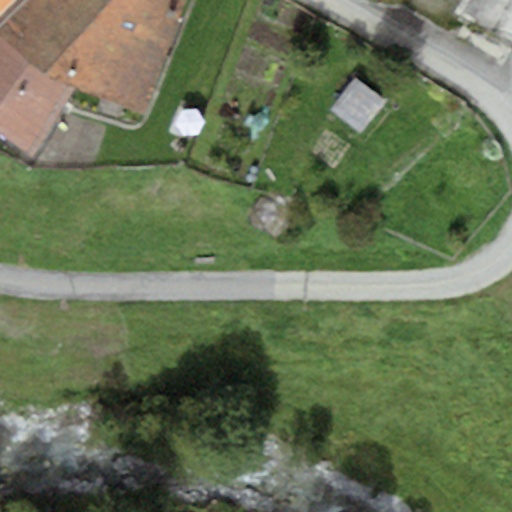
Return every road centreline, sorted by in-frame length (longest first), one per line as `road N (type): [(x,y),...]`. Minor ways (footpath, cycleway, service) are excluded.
road 1 (residential): [(511,243),(468,276),(406,287),(68,292),(0,277)]
road 2 (residential): [(328,0),(483,91),(511,120)]
